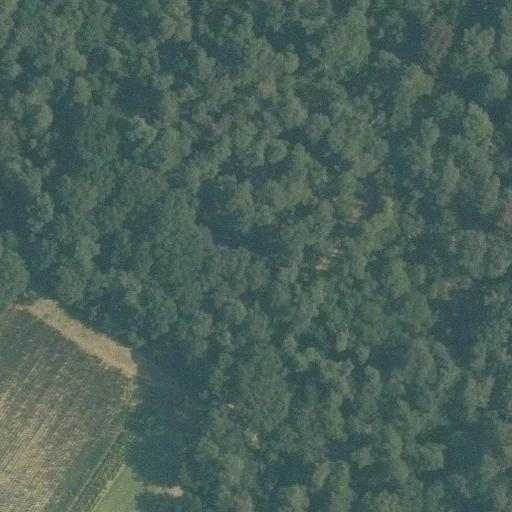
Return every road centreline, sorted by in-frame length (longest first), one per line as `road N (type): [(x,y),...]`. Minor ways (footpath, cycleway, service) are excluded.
road 1 (track): [(0,77),(304,301)]
road 2 (track): [(304,301),(505,0)]
road 3 (track): [(163,511),(304,301)]
